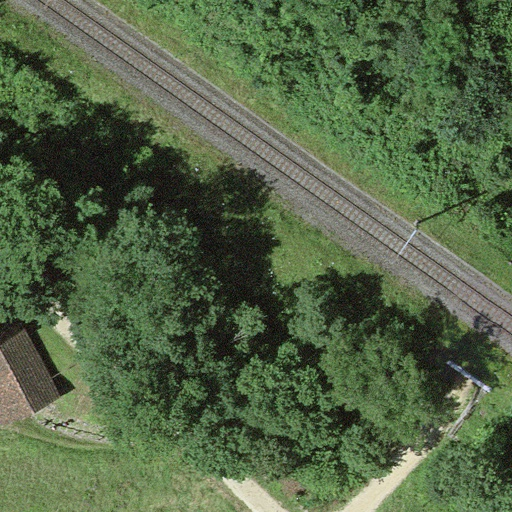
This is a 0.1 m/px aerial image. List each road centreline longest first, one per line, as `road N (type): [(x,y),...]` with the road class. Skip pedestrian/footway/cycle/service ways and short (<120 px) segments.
road 1 (track): [(0,253),(271,511)]
road 2 (track): [(361,511),(511,324)]
